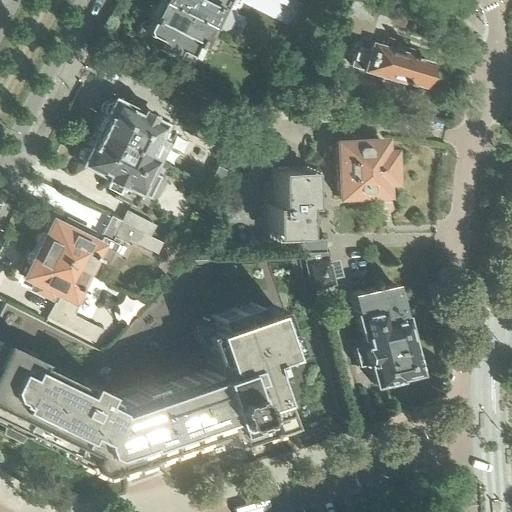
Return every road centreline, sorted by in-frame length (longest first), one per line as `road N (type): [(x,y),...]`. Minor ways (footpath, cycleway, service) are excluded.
road 1 (residential): [(498,29),(462,239),(470,378)]
road 2 (residential): [(232,511),(424,448),(445,429),(470,378)]
road 3 (residential): [(0,175),(86,0)]
